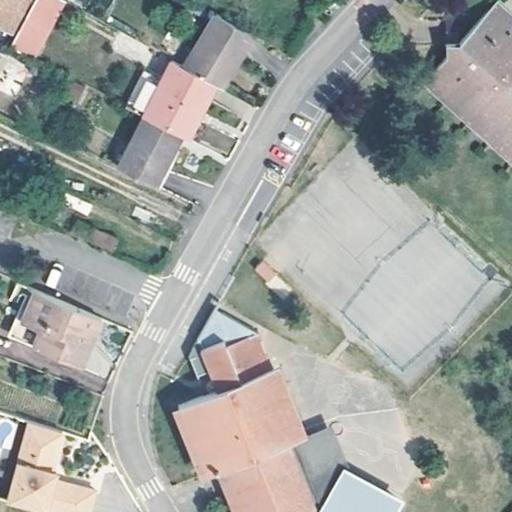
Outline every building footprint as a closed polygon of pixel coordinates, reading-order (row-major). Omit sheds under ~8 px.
[(0,0),(0,34),(4,36),(27,0),(0,0)] [(59,11),(41,0),(36,0),(11,40),(4,55),(27,67),(59,11)] [(126,0),(124,23),(138,25),(141,0),(126,0)] [(511,42),(511,24),(498,10),(488,21),(511,42)] [(511,42),(488,21),(460,50),(446,51),(446,66),(430,83),(447,99),(443,113),(458,110),(511,160),(511,42)] [(212,27),(183,78),(214,94),(221,99),(248,49),(212,27)] [(446,51),(460,50),(460,29),(445,29),(446,51)] [(101,66),(86,57),(73,81),(88,90),(101,66)] [(191,120),(199,123),(214,94),(183,78),(171,72),(161,90),(138,77),(117,115),(178,146),(191,120)] [(421,93),(443,113),(447,99),(430,83),(421,93)] [(511,177),(511,160),(458,110),(443,113),(511,177)] [(178,146),(185,150),(199,123),(191,120),(178,146)] [(118,179),(156,198),(182,150),(144,130),(118,179)] [(114,249),(92,237),(86,249),(108,261),(114,249)] [(277,275),(268,282),(280,299),(290,292),(277,275)] [(4,343),(30,355),(37,338),(19,331),(33,301),(25,297),(4,343)] [(97,329),(33,301),(19,331),(37,338),(30,355),(76,376),(86,354),(82,352),(87,341),(91,343),(97,329)] [(201,472),(221,464),(234,459),(240,475),(227,480),(222,482),(234,511),(291,511),(314,503),(288,438),(307,431),(278,361),(270,363),(257,330),(213,309),(187,354),(204,390),(173,403),(201,472)] [(82,352),(86,354),(91,343),(87,341),(82,352)] [(342,463),(350,468),(331,422),(307,431),(288,438),(314,503),(321,500),(342,463)] [(43,485),(45,478),(57,439),(26,429),(11,476),(21,479),(43,485)] [(221,464),(227,480),(240,475),(234,459),(221,464)] [(342,463),(321,500),(315,511),(393,511),(402,496),(350,468),(342,463)] [(2,508),(12,510),(21,479),(11,476),(2,508)] [(21,479),(12,510),(20,511),(82,511),(86,498),(48,487),(43,485),(21,479)]
